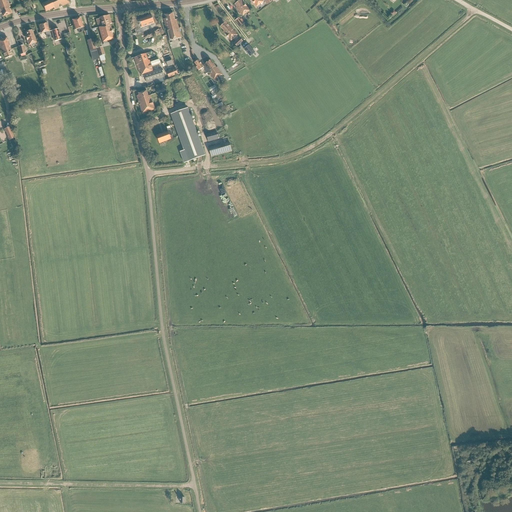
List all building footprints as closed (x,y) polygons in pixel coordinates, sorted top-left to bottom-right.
[(5,0),(0,0),(0,14),(1,14),(2,17),(11,14),(8,8),(10,7),(7,1),(6,1),(5,0)] [(45,12),(54,8),(54,10),(70,3),(68,0),(47,0),(48,1),(42,4),(45,12)] [(241,0),(240,0),(235,4),(237,7),(236,8),(242,16),(249,10),(241,0)] [(175,20),(173,13),(165,15),(166,19),(164,19),(169,41),(181,38),(177,20),(175,20)] [(111,24),(109,15),(99,18),(101,27),(98,27),(102,42),(114,39),(110,24),(111,24)] [(151,15),(145,17),(148,26),(154,24),(151,15)] [(145,17),(139,19),(142,28),(148,26),(145,17)] [(80,18),(72,21),(75,30),(77,29),(79,33),(84,32),(82,28),(83,27),(80,18)] [(240,27),(244,24),(239,18),(235,21),(240,27)] [(228,38),(231,41),(237,35),(225,22),(220,27),(224,31),(223,32),(228,37),(228,38)] [(47,23),(39,26),(41,34),(46,32),(47,38),(51,37),(49,32),(49,31),(47,23)] [(58,29),(51,31),(54,42),(61,40),(58,29)] [(36,43),(33,33),(32,33),(31,30),(25,32),(26,35),(25,36),(29,45),(36,43)] [(11,51),(7,37),(0,39),(0,49),(1,53),(3,52),(5,59),(12,56),(10,51),(11,51)] [(96,49),(93,39),(87,41),(90,51),(96,49)] [(25,53),(22,40),(17,41),(21,57),(25,56),(25,53)] [(249,46),(244,49),(251,57),(255,53),(252,50),(251,48),(249,46)] [(146,54),(134,58),(138,70),(140,70),(142,76),(144,75),(147,83),(165,77),(162,69),(154,72),(150,60),(148,61),(146,54)] [(246,54),(241,57),(246,64),(250,60),(246,54)] [(206,63),(205,64),(203,66),(199,61),(195,64),(198,67),(196,68),(199,71),(203,68),(207,73),(209,72),(214,79),(215,79),(217,81),(219,80),(217,77),(219,76),(220,77),(222,75),(217,67),(216,68),(211,60),(208,62),(207,62),(206,63)] [(176,70),(176,68),(167,72),(169,78),(180,73),(178,69),(176,70)] [(216,92),(217,91),(213,80),(206,83),(212,96),(211,96),(213,99),(218,97),(216,92)] [(165,91),(164,85),(156,87),(158,93),(165,91)] [(142,114),(155,110),(150,95),(148,96),(147,91),(138,93),(139,95),(137,96),(142,114)] [(204,155),(187,109),(171,114),(184,151),(180,152),(184,163),(204,155)] [(9,127),(4,129),(9,140),(14,138),(9,127)] [(168,132),(157,136),(160,143),(173,138),(170,129),(167,130),(168,132)] [(209,142),(218,139),(216,132),(206,134),(209,142)] [(232,152),(229,143),(208,149),(211,158),(232,152)]
